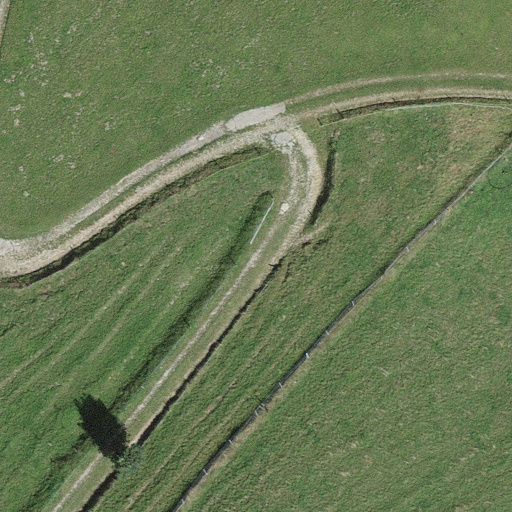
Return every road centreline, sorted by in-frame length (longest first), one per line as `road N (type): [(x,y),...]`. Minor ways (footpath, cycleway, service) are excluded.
road 1 (track): [(63,511),(271,250),(300,183),(301,157),(286,135),(258,125),(194,153),(36,248),(0,247)]
road 2 (track): [(258,125),(323,98),(400,84),(511,86)]
